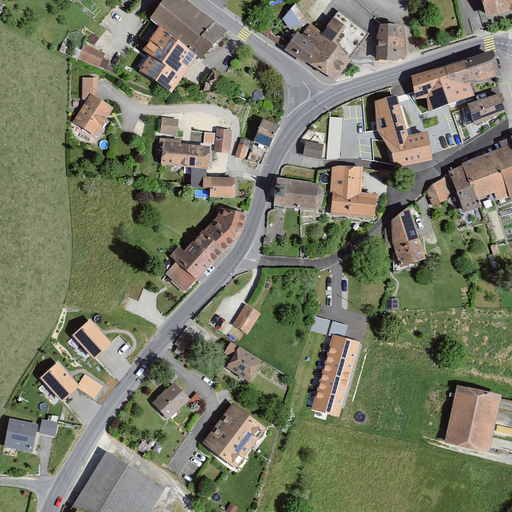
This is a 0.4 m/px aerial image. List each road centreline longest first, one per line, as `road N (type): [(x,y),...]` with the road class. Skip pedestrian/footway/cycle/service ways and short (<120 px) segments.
road 1 (residential): [(236,254),(333,260),(454,160),(511,124)]
road 2 (secondary): [(49,511),(92,432),(236,254)]
road 3 (residential): [(107,88),(136,113),(202,109),(227,116),(235,132),(232,167),(265,180)]
road 4 (secondary): [(317,104),(490,44),(511,46)]
road 5 (tertiary): [(317,104),(299,76),(198,0)]
